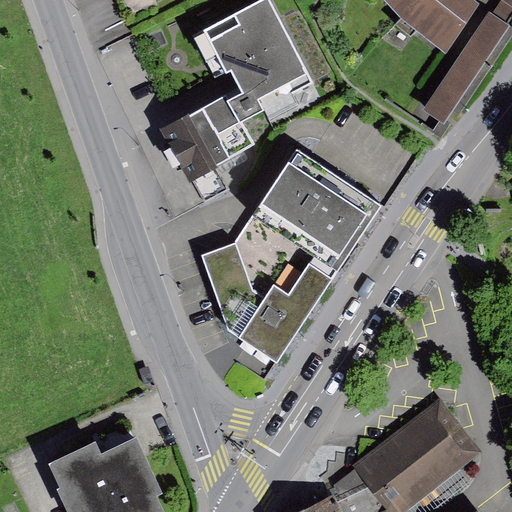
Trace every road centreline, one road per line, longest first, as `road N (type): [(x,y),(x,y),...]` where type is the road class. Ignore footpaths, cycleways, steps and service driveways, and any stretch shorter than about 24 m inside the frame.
road 1 (residential): [(48,0),(187,391)]
road 2 (primary): [(301,419),(511,102)]
road 3 (residential): [(187,391),(230,511)]
road 4 (residential): [(301,419),(240,422),(187,391)]
